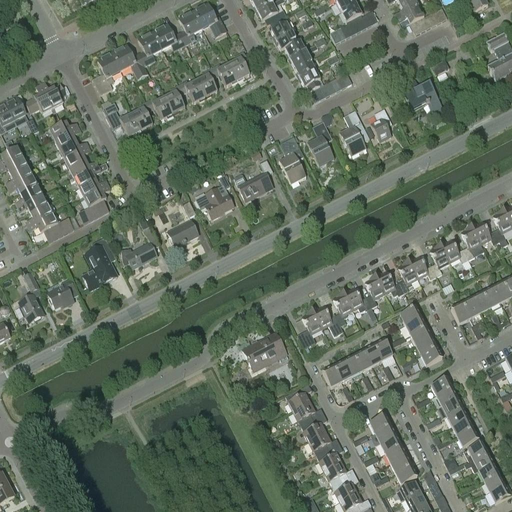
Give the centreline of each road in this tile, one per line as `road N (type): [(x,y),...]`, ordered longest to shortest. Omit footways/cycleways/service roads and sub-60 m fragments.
road 1 (tertiary): [(0,381),(511,115)]
road 2 (residential): [(11,442),(66,413),(114,409),(211,349),(246,316),(511,180)]
road 3 (residential): [(59,55),(125,185),(123,206),(25,260),(0,238)]
road 4 (residential): [(395,53),(404,70),(315,115),(297,114),(228,0)]
road 5 (residential): [(457,511),(396,392)]
